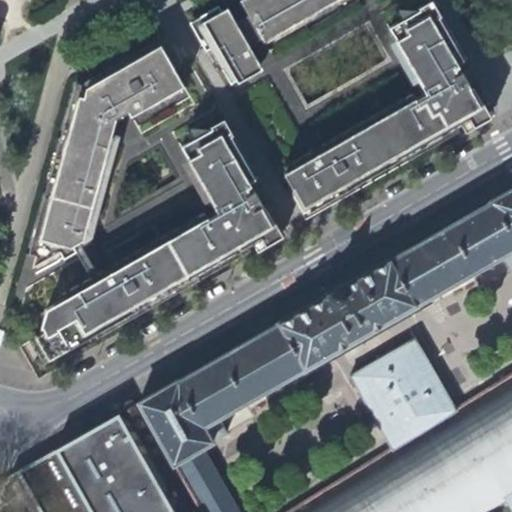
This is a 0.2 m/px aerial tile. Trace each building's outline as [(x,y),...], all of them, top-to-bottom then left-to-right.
[(225,5),(195,22),(228,81),(258,64),(246,43),(259,35),(262,38),(275,30),(328,0),(239,0),(247,13),(233,20),(225,5)] [(322,145),(278,170),(302,210),(313,204),(334,192),(331,187),(338,183),(344,179),(347,185),(379,166),(389,161),(409,149),(451,126),(463,119),(461,114),(466,111),(472,108),(474,112),(479,109),(483,107),(457,61),(462,58),(429,1),(419,6),(412,11),(402,16),(392,22),(387,25),(425,91),(414,97),(412,94),(385,109),(376,114),(365,121),(356,126),(338,135),(337,134),(321,143),(322,145)] [(38,272),(75,250),(73,247),(89,237),(95,215),(116,136),(109,133),(110,127),(114,117),(128,109),(131,115),(183,85),(159,43),(118,66),(120,70),(109,76),(107,72),(82,87),(88,99),(76,96),(70,117),(43,219),(29,269),(34,266),(38,272)] [(221,121),(178,146),(216,213),(206,218),(203,213),(127,255),(119,259),(113,263),(114,264),(60,294),(63,298),(45,309),(39,328),(44,337),(53,352),(124,311),(122,308),(129,304),(134,301),(136,305),(143,301),(254,238),(252,235),(260,231),(264,228),(266,231),(273,227),(247,182),(254,178),(221,121)] [(511,185),(492,197),(493,199),(391,258),(389,256),(383,259),(342,283),(341,282),(331,288),(359,336),(367,332),(399,313),(501,255),(510,269),(511,267),(511,185)] [(335,350),(359,336),(331,288),(322,294),(275,322),(276,324),(177,380),(176,378),(135,402),(136,403),(171,463),(202,446),(210,441),(209,440),(225,431),(217,417),(335,350)] [(413,336),(380,354),(423,428),(454,408),(413,336)] [(44,357),(53,352),(44,337),(36,341),(44,357)] [(348,373),(391,447),(423,428),(380,354),(348,373)] [(511,361),(482,379),(487,388),(511,372),(511,361)] [(511,511),(511,372),(487,388),(470,398),(454,408),(423,428),(391,447),(349,474),(302,503),(286,511),(487,511),(505,502),(510,511),(511,511)] [(170,511),(116,415),(106,420),(52,451),(89,511),(170,511)] [(238,511),(202,446),(171,463),(199,511),(238,511)] [(298,496),(302,503),(349,474),(344,467),(333,470),(306,487),(298,496)]
